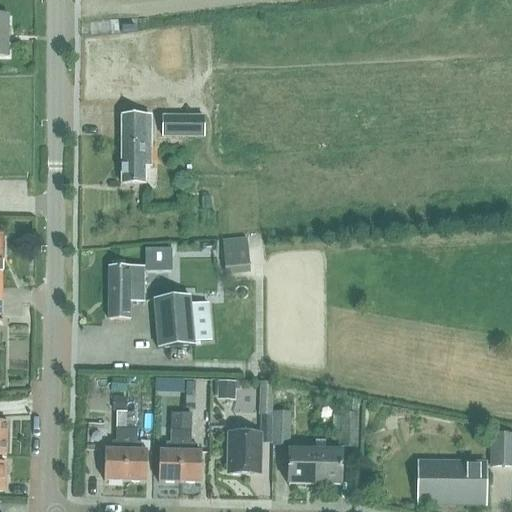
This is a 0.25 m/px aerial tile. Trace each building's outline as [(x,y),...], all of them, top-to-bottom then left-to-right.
[(0,56),(8,57),(9,17),(0,16),(0,56)] [(133,21),(121,21),(122,29),(134,29),(133,21)] [(122,117),(121,185),(144,185),(144,167),(151,167),(151,117),(122,117)] [(203,138),(204,118),(163,118),(163,138),(203,138)] [(224,269),(249,267),(246,239),(222,241),(224,269)] [(212,245),(185,248),(187,262),(213,259),(212,245)] [(171,251),(146,251),(146,271),(171,271),(171,251)] [(144,303),(144,270),(109,270),(108,321),(130,321),(130,303),(144,303)] [(189,298),(153,301),(157,350),(193,347),(193,343),(211,341),(208,305),(190,307),(189,298)] [(120,383),(120,369),(105,370),(105,383),(120,383)] [(184,380),(172,380),(172,395),(184,395),(184,380)] [(186,381),(185,407),(195,408),(196,381),(186,381)] [(219,383),(218,399),(234,400),(235,383),(219,383)] [(259,416),(272,416),(273,385),(260,385),(259,416)] [(114,400),(114,412),(127,412),(127,400),(114,400)] [(125,483),(127,414),(117,414),(116,443),(112,443),(112,452),(105,452),(104,483),(125,483)] [(137,414),(127,414),(125,483),(146,484),(147,453),(140,453),(140,444),(136,444),(137,414)] [(274,414),(273,447),(290,448),(291,414),(274,414)] [(180,485),(182,415),(171,415),(170,445),(166,445),(166,454),(159,454),(158,484),(180,485)] [(192,416),(182,415),(180,485),(201,486),(202,455),(195,455),(195,446),(191,445),(192,416)] [(358,416),(341,416),(340,449),(357,449),(358,416)] [(261,436),(229,435),(228,476),(260,477),(261,436)] [(511,437),(491,437),(491,468),(511,468),(511,437)] [(314,488),(315,453),(289,452),(288,487),(314,488)] [(341,488),(342,453),(315,453),(314,488),(341,488)] [(422,484),(430,484),(429,505),(484,505),(484,466),(437,466),(433,463),(427,463),(423,466),(420,471),(420,476),(422,481),(422,484)]
